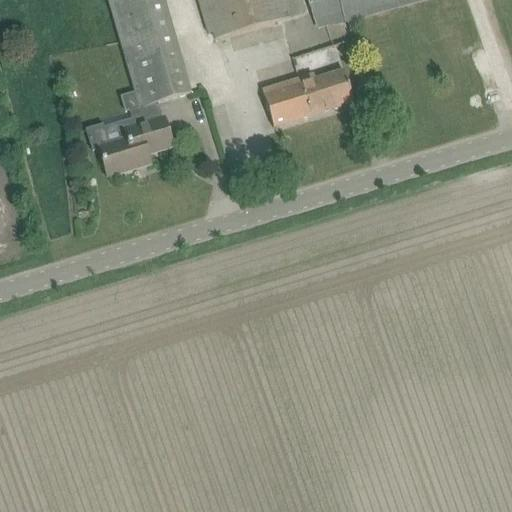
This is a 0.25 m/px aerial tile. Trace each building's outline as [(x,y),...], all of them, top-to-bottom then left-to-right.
[(107,0),(135,94),(139,110),(157,105),(157,106),(189,97),(190,96),(191,96),(191,95),(163,0),(107,0)] [(204,0),(217,41),(291,19),(285,0),(204,0)] [(308,0),(315,24),(341,16),(345,27),(432,2),(431,0),(308,0)] [(262,93),(273,129),(354,105),(345,74),(315,83),(314,77),(262,93)] [(157,105),(139,110),(129,113),(133,129),(124,132),(127,141),(99,150),(108,179),(137,170),(135,165),(149,161),(148,157),(173,149),(164,120),(162,120),(157,106),(157,105)]
